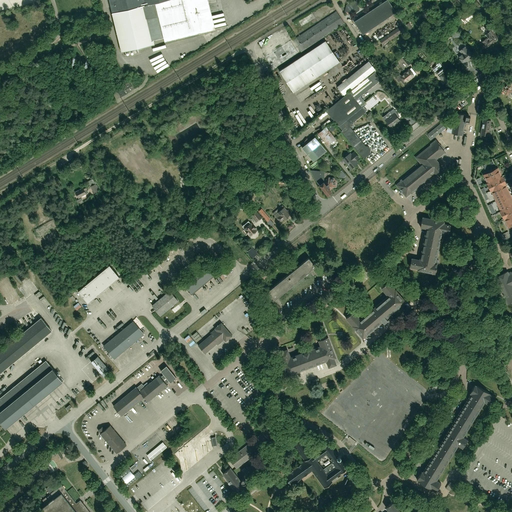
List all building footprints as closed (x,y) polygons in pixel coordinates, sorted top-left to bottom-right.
[(109,0),(122,52),(213,30),(206,0),(109,0)] [(387,0),(385,0),(354,22),(362,35),(396,12),(387,0)] [(346,5),(345,11),(348,12),(349,14),(351,14),(354,12),(356,12),(359,11),(359,9),(357,5),(358,3),(356,1),(354,1),(351,3),(349,3),(346,5)] [(474,12),(481,6),(477,1),(470,7),(474,12)] [(463,21),(472,14),(468,10),(460,17),(463,21)] [(293,40),(301,52),(344,23),(336,11),(293,40)] [(382,45),(389,41),(404,30),(401,26),(386,36),(379,40),(382,45)] [(490,43),(492,42),(492,43),(497,38),(493,33),(495,31),(491,26),(487,28),(489,31),(485,35),(488,38),(487,39),(486,38),(482,42),(484,45),(483,46),(485,49),(491,44),(490,43)] [(339,62),(325,41),(279,71),(293,92),(339,62)] [(467,49),(465,46),(459,51),(461,53),(458,56),(464,64),(473,56),(467,49)] [(439,58),(446,67),(450,63),(446,59),(443,56),(439,58)] [(404,61),(409,66),(413,62),(409,57),(404,61)] [(375,70),(368,61),(337,87),(344,95),(375,70)] [(437,74),(438,73),(440,76),(439,77),(442,80),(443,79),(444,79),(447,76),(449,74),(446,72),(444,68),(445,67),(440,61),(435,65),(436,65),(432,69),(437,74)] [(328,73),(332,81),(341,76),(337,67),(331,70),(332,71),(328,73)] [(398,72),(394,76),(399,82),(400,81),(403,84),(416,74),(411,68),(405,73),(407,75),(405,76),(403,74),(401,76),(398,72)] [(359,84),(350,92),(356,100),(368,91),(375,85),(371,81),(368,77),(359,84)] [(123,91),(132,86),(129,81),(116,89),(121,97),(125,94),(123,91)] [(511,91),(511,92),(508,85),(505,86),(504,86),(503,87),(503,88),(502,88),(503,90),(501,91),(501,92),(502,93),(503,94),(504,93),(505,94),(509,92),(511,96),(511,95),(511,91)] [(366,111),(356,100),(350,92),(326,111),(332,118),(342,130),(341,131),(361,157),(365,157),(369,154),(369,149),(368,147),(365,147),(349,127),(350,124),(366,111)] [(296,102),(292,106),(297,110),(298,108),(300,110),(299,112),(303,116),(304,114),(308,117),(314,110),(302,99),(300,100),(303,103),(300,105),(296,102)] [(393,113),(385,120),(391,128),(400,121),(396,116),(398,115),(395,110),(392,112),(393,113)] [(456,113),(452,133),(462,135),(464,122),(469,123),(470,117),(464,116),(464,114),(456,113)] [(452,123),(447,118),(427,135),(431,140),(452,123)] [(482,130),(481,135),(489,136),(491,121),(484,119),(482,128),(481,127),(481,130),(482,130)] [(318,133),(327,146),(336,139),(326,127),(318,133)] [(302,147),(302,148),(313,160),(325,150),(315,137),(302,147)] [(396,185),(406,197),(406,196),(410,193),(411,194),(418,188),(417,187),(434,173),(435,174),(443,168),(442,168),(435,160),(445,152),(440,146),(440,145),(436,140),(430,144),(431,145),(416,157),(421,164),(407,176),(407,175),(400,180),(401,181),(397,185),(396,185)] [(356,160),(359,157),(355,152),(351,155),(350,153),(342,159),(350,169),(358,163),(356,160)] [(497,168),(484,175),(488,183),(487,184),(490,191),(491,191),(501,211),(500,211),(503,219),(504,218),(508,227),(511,225),(511,199),(505,184),(506,184),(502,176),(501,177),(497,168)] [(327,195),(331,192),(328,189),(332,186),(335,187),(336,187),(336,186),(336,182),(334,179),(334,178),(333,178),(329,178),(329,180),(324,183),(324,182),(323,182),(324,172),(311,171),(315,180),(320,185),(319,185),(320,185),(322,188),(322,189),(322,188),(325,191),(325,192),(327,195)] [(99,191),(95,184),(90,187),(94,194),(99,191)] [(75,192),(78,198),(86,194),(86,193),(88,192),(85,186),(81,188),(82,189),(75,192)] [(239,200),(241,203),(245,200),(243,197),(240,194),(238,196),(237,197),(239,200)] [(288,209),(287,210),(284,207),(282,205),(273,213),(274,215),(280,222),(284,219),(289,215),(288,214),(291,212),(288,209)] [(256,211),(251,216),(256,222),(261,218),(256,211)] [(270,219),(264,212),(261,214),(267,222),(270,219)] [(418,270),(435,273),(437,263),(435,263),(442,231),(449,233),(450,225),(443,224),(444,222),(422,217),(420,227),(426,228),(420,260),(411,258),(409,267),(418,268),(418,270)] [(242,226),(244,229),(250,236),(256,230),(251,223),(250,224),(248,221),(242,226)] [(265,293),(272,302),(316,266),(309,258),(265,293)] [(181,282),(180,282),(191,295),(191,294),(216,274),(206,261),(181,282)] [(88,303),(119,277),(109,265),(78,291),(88,303)] [(507,272),(495,277),(507,304),(511,301),(511,272),(508,274),(507,272)] [(346,318),(363,338),(382,321),(384,323),(387,320),(386,318),(405,302),(388,282),(381,288),(388,296),(360,320),(353,312),(346,318)] [(152,305),(160,315),(178,301),(169,291),(152,305)] [(0,372),(51,331),(41,318),(0,351),(0,372)] [(103,346),(114,359),(114,358),(143,334),(144,334),(133,321),(103,346)] [(198,345),(205,353),(216,344),(217,345),(224,339),(225,341),(232,336),(221,323),(214,328),(215,329),(210,333),(211,334),(198,345)] [(287,349),(279,352),(282,360),(281,361),(287,377),(296,374),(296,372),(298,371),(301,370),(305,368),(309,367),(313,365),(316,364),(321,363),(324,361),(326,361),(329,368),(336,365),(333,358),(336,357),(328,336),(318,340),(321,346),(319,347),(315,348),(311,349),(308,351),(303,352),(300,354),(296,355),(292,356),(290,357),(287,349)] [(108,369),(98,356),(91,362),(101,375),(108,369)] [(63,381),(46,361),(0,398),(0,423),(1,423),(6,428),(10,424),(11,424),(11,423),(15,420),(16,420),(15,419),(20,416),(24,412),(25,412),(29,408),(29,409),(30,408),(29,408),(34,404),(34,405),(35,404),(34,404),(38,401),(39,401),(39,400),(43,397),(44,397),(44,396),(48,393),(49,393),(48,393),(53,389),(57,385),(58,385),(63,381)] [(167,385),(166,384),(169,381),(170,383),(176,378),(166,366),(160,371),(164,375),(161,377),(159,375),(145,387),(142,384),(136,388),(136,387),(113,406),(121,416),(144,397),(147,402),(167,385)] [(431,488),(436,491),(441,483),(436,480),(458,445),(462,448),(467,440),(463,437),(484,402),(489,405),(494,397),(489,394),(490,393),(476,385),(475,385),(470,393),(471,394),(423,472),(422,471),(417,479),(418,480),(417,481),(431,489),(431,488)] [(126,445),(110,425),(105,429),(102,426),(98,430),(101,433),(100,433),(117,453),(126,445)] [(229,459),(236,468),(268,443),(261,434),(229,459)] [(288,472),(285,474),(285,475),(284,475),(291,485),(292,484),(292,485),(293,484),(292,484),(296,482),(296,481),(300,479),(301,479),(300,478),(304,476),(308,473),(311,470),(312,471),(312,470),(324,487),(332,482),(331,480),(347,468),(340,459),(341,458),(341,457),(340,455),(338,455),(338,456),(329,443),(314,454),(301,437),(293,443),(305,460),(304,460),(304,461),(301,463),(300,463),(301,463),(297,466),(296,466),(293,469),(293,468),(292,469),(293,469),(289,472),(289,471),(288,472)] [(163,442),(146,455),(151,460),(167,447),(163,442)] [(142,475),(139,471),(134,475),(128,468),(118,477),(126,488),(129,486),(137,479),(142,475)] [(232,470),(230,468),(229,469),(227,470),(226,471),(225,472),(224,472),(223,473),(225,476),(225,477),(227,479),(227,480),(228,480),(238,494),(246,488),(244,487),(242,484),(243,484),(244,484),(245,484),(245,483),(246,483),(246,482),(246,481),(246,480),(245,480),(245,479),(244,479),(243,479),(242,479),(242,480),(241,480),(241,481),(241,482),(232,470)] [(54,489),(55,490),(42,500),(46,505),(40,509),(42,511),(89,511),(83,503),(80,505),(78,502),(76,503),(62,485),(56,489),(51,484),(46,489),(49,493),(54,489)] [(446,499),(445,500),(449,503),(447,506),(453,510),(455,506),(460,509),(461,508),(463,504),(464,503),(463,503),(459,500),(459,499),(454,496),(453,497),(450,495),(448,494),(446,499)] [(400,511),(393,501),(385,507),(388,511),(400,511)]
